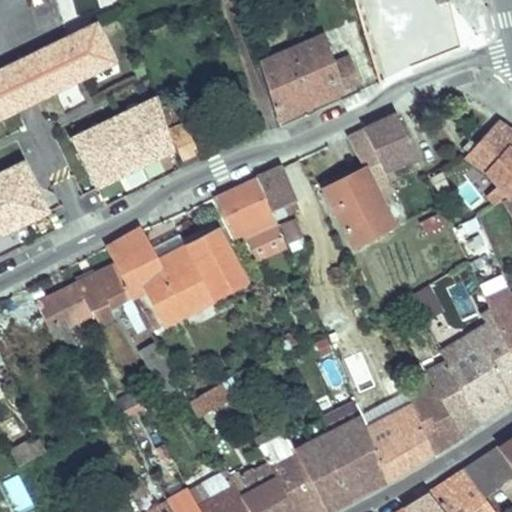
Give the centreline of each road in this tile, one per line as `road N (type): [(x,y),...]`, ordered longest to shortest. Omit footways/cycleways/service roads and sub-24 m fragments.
road 1 (residential): [(511,50),(414,84),(296,144),(174,186),(0,282)]
road 2 (residential): [(359,511),(511,415)]
